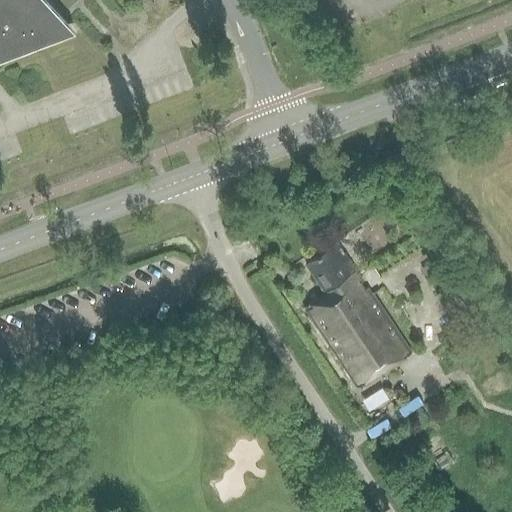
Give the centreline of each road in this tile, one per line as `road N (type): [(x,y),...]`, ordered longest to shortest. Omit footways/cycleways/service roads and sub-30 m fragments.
road 1 (unclassified): [(387,511),(251,303),(192,176)]
road 2 (tertiary): [(286,138),(511,53)]
road 3 (tertiary): [(0,249),(192,176)]
road 4 (residential): [(286,138),(231,0)]
